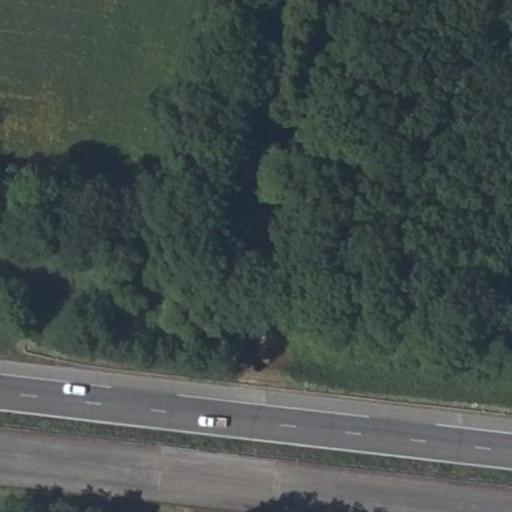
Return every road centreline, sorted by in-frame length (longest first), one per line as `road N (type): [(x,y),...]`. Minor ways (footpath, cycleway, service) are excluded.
road 1 (trunk): [(511,451),(0,390)]
road 2 (trunk): [(0,448),(511,508)]
